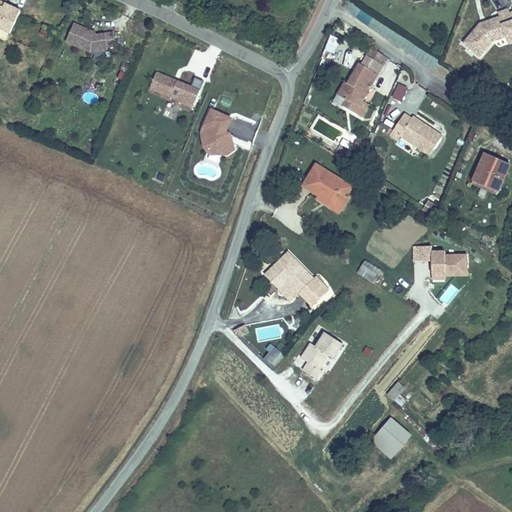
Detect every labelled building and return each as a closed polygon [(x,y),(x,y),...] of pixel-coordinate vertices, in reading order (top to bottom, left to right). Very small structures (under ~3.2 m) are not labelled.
[(0,26),(10,31),(19,8),(3,1),(1,5),(0,5),(0,26)] [(342,14),(436,68),(441,58),(348,4),(342,14)] [(479,25),(464,44),(480,57),(492,42),(507,36),(504,27),(511,24),(511,22),(507,10),(498,13),(499,17),(486,22),(485,25),(482,26),(479,25)] [(74,24),(67,42),(90,51),(108,49),(108,46),(116,45),(114,32),(97,34),(95,35),(92,33),(93,31),(74,24)] [(41,25),(37,34),(47,38),(50,29),(41,25)] [(363,65),(361,63),(348,83),(351,85),(344,97),(348,100),(344,106),(361,117),(369,105),(361,100),(383,64),(369,56),(363,65)] [(173,99),(192,106),(203,80),(194,76),(190,85),(155,71),(148,88),(173,99)] [(344,97),(351,85),(348,83),(345,81),(337,93),(344,97)] [(398,82),(392,98),(403,102),(409,87),(398,82)] [(190,112),(192,106),(173,99),(171,104),(190,112)] [(230,117),(211,108),(205,121),(212,124),(204,142),(217,159),(231,148),(231,139),(227,139),(228,132),(224,130),(230,117)] [(413,118),(406,113),(395,130),(393,129),(390,133),(400,139),(403,135),(432,153),(444,133),(432,126),(431,129),(420,122),(421,119),(414,115),(413,118)] [(432,126),(421,119),(420,122),(431,129),(432,126)] [(509,166),(484,156),(475,178),(500,188),(509,166)] [(304,185),(320,195),(322,193),(340,204),(346,193),(351,185),(317,164),(304,185)] [(322,193),(320,195),(319,198),(343,213),(353,197),(346,193),(340,204),(322,193)] [(437,210),(438,203),(428,201),(427,208),(437,210)] [(412,245),(413,261),(432,261),(432,278),(468,277),(468,253),(445,253),(445,249),(433,249),(433,245),(412,245)] [(290,250),(264,273),(292,304),(303,295),(315,307),(331,292),(321,281),(319,282),(290,250)] [(380,270),(366,262),(362,268),(377,277),(380,270)] [(439,298),(446,305),(461,289),(454,282),(439,298)] [(245,324),(234,329),(239,338),(249,332),(245,324)] [(341,342),(328,334),(319,348),(314,345),(305,360),(310,363),(305,372),(315,378),(320,369),(319,368),(328,353),(333,356),(341,342)] [(271,364),(280,351),(273,346),(264,360),(271,364)] [(396,384),(389,393),(404,405),(408,400),(399,393),(402,388),(396,384)] [(369,441),(392,460),(413,434),(390,416),(369,441)]
